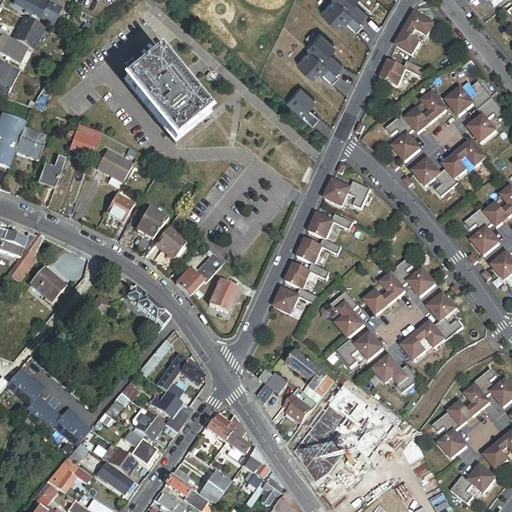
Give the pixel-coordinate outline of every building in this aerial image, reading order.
[(38,22),(45,8),(30,0),(26,0),(26,2),(22,0),(16,0),(12,9),(38,22)] [(341,22),(348,14),(345,11),(332,0),(319,15),(335,29),(341,22)] [(351,4),(354,0),(331,0),(332,0),(345,11),(351,4)] [(505,0),(486,0),(494,9),(505,0)] [(348,14),(354,7),(351,4),(345,11),(348,14)] [(61,12),(49,6),(40,23),(52,29),(61,12)] [(365,16),(354,7),(348,14),(351,17),(358,23),(365,16)] [(344,25),(351,17),(348,14),(341,22),(344,25)] [(416,15),(397,48),(413,57),(421,43),(422,43),(413,38),(417,31),(430,38),(431,39),(437,28),(416,15)] [(354,34),(361,27),(358,23),(351,17),(344,25),(354,34)] [(34,54),(46,32),(24,21),(13,42),(28,51),(34,54)] [(421,43),(426,46),(430,38),(417,31),(413,38),(422,43),(421,43)] [(85,34),(81,32),(75,44),(79,46),(85,34)] [(327,55),(333,48),(318,34),(305,49),(308,52),(320,63),(327,55)] [(3,36),(0,41),(0,56),(19,67),(28,51),(13,42),(3,36)] [(56,41),(52,49),(64,55),(68,47),(56,41)] [(317,73),(324,66),(320,63),(308,52),(295,66),(311,80),(317,73)] [(324,66),(330,58),(327,55),(320,63),(324,66)] [(157,56),(123,85),(174,145),(208,116),(157,56)] [(341,67),(330,58),(324,66),(327,69),(334,75),(341,67)] [(403,79),(407,72),(413,74),(422,79),(426,71),(408,63),(405,70),(390,63),(381,81),(398,89),(403,79)] [(0,84),(10,90),(18,74),(0,64),(0,84)] [(320,76),(327,69),(324,66),(317,73),(320,76)] [(334,75),(327,69),(320,76),(330,86),(337,78),(334,75)] [(52,70),(47,79),(54,82),(55,80),(57,81),(61,74),(52,70)] [(407,72),(403,79),(409,81),(413,74),(407,72)] [(461,90),(446,103),(459,118),(473,106),(483,118),(468,130),(481,145),(496,133),(495,132),(487,122),(494,116),(499,122),(500,122),(507,117),(479,83),(472,89),(477,95),(470,101),(462,91),(461,90)] [(10,90),(0,84),(0,99),(4,101),(10,90)] [(472,89),(469,85),(462,91),(470,101),(477,95),(472,89)] [(54,94),(42,88),(32,107),(30,111),(43,115),(54,94)] [(307,111),(314,103),(298,89),(285,104),(311,127),(318,120),(307,111)] [(405,164),(421,151),(409,136),(414,132),(418,136),(447,112),(433,95),(422,104),(423,104),(431,114),(424,119),(418,111),(406,121),(402,117),(386,131),(391,138),(392,138),(398,133),(403,140),(394,148),(393,149),(405,164)] [(423,104),(416,110),(418,111),(424,119),(431,114),(423,104)] [(495,132),(503,126),(500,122),(499,122),(494,116),(487,122),(495,132)] [(25,126),(1,118),(0,119),(0,168),(8,171),(14,156),(23,130),(25,126)] [(365,128),(360,126),(357,134),(361,136),(365,128)] [(37,165),(47,139),(23,130),(14,156),(37,165)] [(398,133),(392,138),(391,138),(388,141),(394,148),(403,140),(398,133)] [(95,152),(98,144),(76,136),(73,144),(95,152)] [(467,172),(467,171),(461,164),(467,158),(475,168),(476,169),(486,160),(472,143),(443,167),(446,171),(440,175),(428,161),(413,174),(425,189),(426,188),(436,180),(442,187),(436,192),(442,199),(458,185),(455,181),(467,172)] [(73,144),(71,144),(68,153),(92,161),(95,152),(73,144)] [(96,172),(122,186),(132,168),(107,153),(96,172)] [(143,170),(148,161),(139,156),(134,165),(143,170)] [(467,172),(468,173),(475,168),(467,158),(461,164),(467,171),(467,172)] [(64,162),(57,159),(53,171),(60,173),(64,162)] [(390,165),(395,172),(399,168),(394,162),(390,165)] [(346,168),(342,166),(338,174),(342,176),(346,168)] [(54,191),(60,173),(53,171),(44,167),(37,185),(54,191)] [(170,173),(162,169),(158,177),(166,181),(170,173)] [(407,178),(403,181),(409,188),(413,185),(407,178)] [(436,180),(426,188),(432,195),(436,192),(442,187),(436,180)] [(357,200),(354,207),(354,208),(362,211),(371,192),(354,184),(351,191),(334,183),(325,201),(343,209),(343,208),(349,196),(357,200)] [(484,258),(499,245),(487,230),(493,226),(496,230),(511,217),(511,189),(501,198),(502,198),(510,208),(503,213),(497,205),(485,215),(481,211),(465,225),(470,232),(477,227),(482,234),(472,242),(472,243),(484,258)] [(349,196),(343,208),(352,212),(354,208),(354,207),(357,200),(349,196)] [(133,207),(116,197),(105,215),(123,225),(133,207)] [(502,198),(495,204),(497,205),(503,213),(510,208),(502,198)] [(71,218),(75,207),(68,205),(64,215),(71,218)] [(152,241),(167,222),(148,211),(136,233),(152,241)] [(332,232),(335,225),(341,228),(350,232),(354,225),(336,216),(332,223),(318,216),(309,235),(324,241),(327,243),(332,232)] [(335,225),(332,232),(338,235),(341,228),(335,225)] [(477,227),(470,232),(466,235),(472,242),(482,234),(477,227)] [(186,243),(168,229),(154,246),(173,261),(186,243)] [(0,232),(0,244),(0,243),(23,251),(26,252),(35,239),(28,237),(26,242),(0,232)] [(47,242),(37,238),(35,239),(26,252),(7,278),(19,286),(37,261),(34,259),(47,242)] [(329,253),(339,257),(342,250),(327,243),(324,241),(321,248),(306,241),(298,259),(312,266),(315,267),(320,257),(323,250),(329,253)] [(23,251),(0,243),(0,244),(0,253),(19,261),(23,251)] [(323,250),(320,257),(326,260),(329,253),(323,250)] [(511,276),(511,260),(507,255),(492,267),(504,283),(505,282),(511,276)] [(205,286),(223,266),(213,256),(195,277),(203,284),(205,286)] [(478,263),(472,256),(469,259),(474,266),(478,263)] [(377,293),(365,303),(377,317),(406,293),(403,289),(409,284),(421,299),(436,286),(424,271),(423,272),(413,280),(407,273),(413,268),(407,261),(391,275),(392,276),(382,285),(383,286),(390,295),(384,300),(378,293),(377,293)] [(417,265),(413,268),(407,273),(413,280),(423,272),(417,265)] [(327,282),(330,275),(315,267),(312,266),(309,273),(294,266),(286,284),(301,291),(303,292),(308,282),(311,275),(317,278),(327,282)] [(438,273),(443,280),(447,277),(442,270),(438,273)] [(66,290),(44,271),(30,288),(52,306),(66,290)] [(175,286),(181,291),(195,277),(189,271),(175,286)] [(482,276),(488,282),(491,279),(486,272),(482,276)] [(311,275),(308,282),(314,285),(317,278),(311,275)] [(181,291),(189,299),(203,284),(195,277),(181,291)] [(222,285),(208,308),(225,319),(240,296),(222,285)] [(383,286),(376,291),(377,293),(378,293),(384,300),(390,295),(383,286)] [(451,290),(457,297),(461,293),(455,287),(451,290)] [(145,297),(135,290),(127,299),(137,307),(155,325),(156,324),(160,328),(158,330),(161,333),(171,321),(145,297)] [(315,307),(319,300),(303,292),(301,291),(298,298),(283,291),(274,309),(292,317),(296,307),(300,300),(306,303),(315,307)] [(337,326),(336,327),(348,341),(363,328),(352,314),(358,309),(346,295),(329,309),(335,316),(341,311),(346,318),(337,326)] [(420,345),(426,340),(434,349),(435,350),(446,341),(447,342),(463,329),(458,322),(452,327),(446,320),(455,312),(457,311),(444,296),(429,309),(441,323),(435,328),(432,324),(403,348),(414,362),(426,353),(427,352),(420,345)] [(110,309),(99,299),(87,311),(98,321),(110,309)] [(300,300),(296,307),(302,310),(306,303),(300,300)] [(341,311),(335,316),(331,319),(337,326),(346,318),(341,311)] [(458,322),(462,319),(455,312),(446,320),(452,327),(458,322)] [(383,351),(370,335),(355,348),(350,342),(336,353),(350,370),(357,364),(352,358),(359,352),(367,362),(368,363),(383,351)] [(426,353),(428,354),(434,349),(426,340),(420,345),(427,352),(426,353)] [(173,347),(166,342),(138,375),(146,380),(173,347)] [(357,364),(360,368),(367,362),(359,352),(352,358),(357,364)] [(322,400),(335,384),(298,356),(289,368),(311,385),(308,389),(322,400)] [(180,375),(187,365),(178,358),(166,374),(157,388),(167,394),(171,389),(180,375)] [(396,390),(401,396),(419,382),(407,367),(401,372),(389,358),(373,371),(385,386),(386,386),(396,377),(402,385),(396,390)] [(194,366),(189,362),(187,365),(180,375),(198,389),(204,381),(201,379),(203,376),(194,366)] [(46,390),(36,382),(35,383),(21,371),(6,389),(30,408),(38,399),(46,390)] [(267,387),(274,377),(265,371),(259,380),(267,387)] [(489,404),(486,400),(492,395),(504,409),(511,402),(511,388),(507,381),(505,382),(496,390),(490,383),(496,378),(490,371),(474,385),(476,387),(465,396),(466,397),(474,406),(467,412),(461,404),(432,427),(436,432),(443,427),(448,434),(438,442),(438,443),(451,460),(467,447),(455,432),(489,404)] [(288,385),(275,375),(274,377),(267,387),(274,392),(279,396),(288,385)] [(496,378),(490,383),(496,390),(505,382),(499,375),(496,378)] [(386,386),(392,393),(396,390),(402,385),(396,377),(386,386)] [(138,388),(132,383),(121,396),(127,400),(138,388)] [(267,387),(258,398),(263,407),(274,392),(267,387)] [(177,393),(171,389),(167,394),(173,399),(177,393)] [(193,413),(173,399),(167,394),(163,400),(161,403),(156,400),(153,404),(151,403),(149,405),(172,420),(167,428),(168,428),(178,435),(193,413)] [(127,400),(121,396),(116,403),(124,409),(129,402),(127,400)] [(293,397),(284,409),(289,413),(287,416),(288,416),(296,423),(302,427),(313,412),(293,397)] [(466,397),(459,403),(461,404),(467,412),(474,406),(466,397)] [(41,424),(51,432),(54,429),(62,419),(38,399),(30,408),(23,416),(38,428),(41,424)] [(105,416),(113,422),(124,409),(116,403),(105,416)] [(93,431),(78,419),(80,417),(70,409),(62,419),(54,429),(78,448),(80,445),(93,431)] [(373,437),(351,409),(310,443),(315,450),(310,454),(326,475),(373,437)] [(132,426),(136,428),(146,413),(141,410),(131,423),(132,426)] [(152,443),(162,429),(153,423),(155,420),(146,413),(136,428),(134,430),(152,443)] [(113,422),(105,416),(104,417),(100,422),(109,429),(114,422),(113,422)] [(218,416),(213,423),(226,432),(235,420),(234,418),(230,424),(218,416)] [(286,419),(294,425),(296,423),(288,416),(286,419)] [(508,462),(509,462),(502,454),(509,449),(511,453),(511,418),(511,419),(511,436),(485,458),(496,472),(508,462)] [(153,423),(162,429),(164,426),(155,420),(153,423)] [(239,425),(235,420),(226,432),(213,423),(207,431),(226,444),(239,425)] [(245,434),(239,425),(226,444),(244,457),(250,449),(240,442),(245,434)] [(436,432),(433,435),(438,442),(448,434),(443,427),(436,432)] [(174,440),(178,435),(168,428),(164,434),(174,440)] [(139,439),(131,433),(124,442),(136,450),(141,444),(138,442),(139,439)] [(147,468),(158,452),(139,439),(138,442),(141,444),(136,450),(131,457),(147,468)] [(81,446),(89,452),(94,447),(85,440),(80,445),(81,446)] [(89,452),(81,446),(67,463),(75,468),(89,452)] [(119,451),(113,447),(103,461),(109,466),(119,451)] [(271,472),(256,449),(242,468),(251,474),(255,477),(249,484),(249,485),(254,489),(257,491),(271,472)] [(509,462),(508,462),(510,464),(511,462),(511,453),(509,449),(502,454),(509,462)] [(138,465),(119,451),(109,466),(128,479),(138,465)] [(75,468),(67,463),(50,485),(65,495),(76,480),(73,477),(78,470),(75,468)] [(133,484),(106,466),(97,479),(124,497),(133,484)] [(472,499),(466,494),(472,487),(482,495),(483,496),(495,480),(480,468),(468,482),(462,478),(450,492),(467,506),(472,499)] [(92,479),(78,470),(73,477),(76,480),(86,487),(92,479)] [(171,478),(184,487),(189,480),(176,471),(171,478)] [(215,506),(231,483),(216,472),(198,497),(205,502),(208,504),(209,502),(215,506)] [(286,493),(271,472),(257,491),(254,496),(246,506),(250,509),(263,492),(267,495),(261,503),(261,505),(266,508),(269,507),(274,499),(279,503),(286,493)] [(246,481),(249,484),(255,477),(251,474),(246,481)] [(194,494),(184,487),(171,478),(165,486),(184,500),(185,501),(190,495),(192,496),(194,494)] [(39,508),(43,511),(57,494),(47,486),(34,502),(37,504),(36,505),(39,508)] [(472,499),(476,502),(482,495),(472,487),(466,494),(472,499)] [(298,511),(286,493),(279,503),(273,511),(272,511),(298,511)] [(184,511),(160,494),(154,502),(169,511),(184,511)] [(201,511),(208,504),(205,502),(202,507),(193,500),(196,496),(194,494),(192,496),(190,495),(185,501),(184,500),(183,502),(198,511),(201,511)] [(198,497),(196,496),(193,500),(202,507),(205,502),(198,497)] [(279,503),(274,499),(269,507),(273,511),(279,503)] [(110,511),(95,501),(87,511),(88,511),(92,511),(95,509),(98,511),(110,511)]
